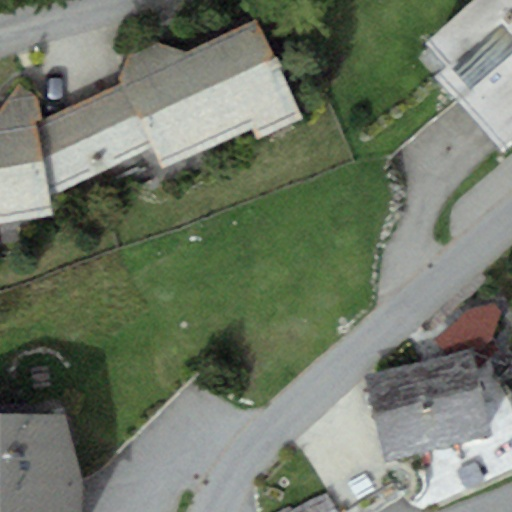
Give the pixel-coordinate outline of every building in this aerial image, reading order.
[(511,0),(478,0),(428,44),(447,66),(438,74),(503,148),(511,140),(511,0)] [(306,116),(256,18),(187,52),(153,41),(132,50),(119,77),(122,83),(77,104),(101,171),(154,146),(163,167),(251,126),(258,140),(306,116)] [(0,109),(0,222),(55,213),(50,196),(101,171),(77,104),(41,119),(38,95),(19,84),(0,109)] [(362,375),(383,462),(494,435),(473,349),(362,375)] [(0,416),(0,511),(85,511),(85,484),(67,417),(0,416)]
